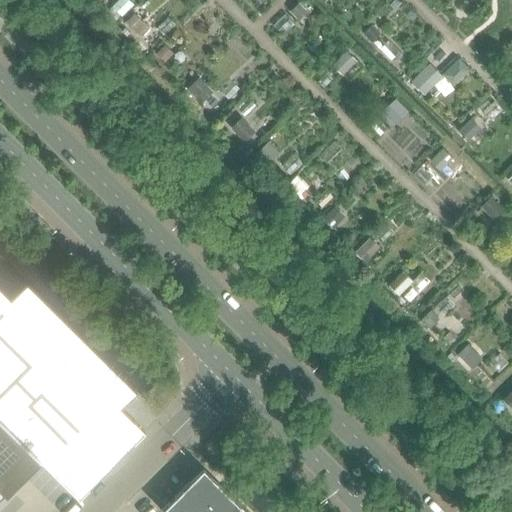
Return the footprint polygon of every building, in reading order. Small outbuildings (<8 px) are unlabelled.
[(298,3),(291,11),(298,18),(305,11),(298,3)] [(134,13),(126,21),(139,35),(147,27),(134,13)] [(370,25),(363,32),(371,40),(378,33),(370,25)] [(164,45),(156,53),(164,61),(172,53),(164,45)] [(345,51),(333,65),(342,73),(354,60),(345,51)] [(456,61),(444,73),(454,83),(467,71),(456,61)] [(429,64),(412,81),(423,92),(440,75),(429,64)] [(198,78),(187,89),(201,102),(204,99),(211,92),(198,78)] [(394,100),(382,112),(394,123),(406,112),(394,100)] [(241,119),(232,127),(244,140),(253,132),(241,119)] [(467,122),(459,130),(468,139),(476,131),(467,122)] [(268,143),(258,152),(267,162),(277,152),(268,143)] [(274,165),(288,181),(307,164),(293,148),(274,165)] [(442,149),(430,160),(439,169),(451,158),(442,149)] [(296,175),(285,186),(297,197),(307,187),(296,175)] [(490,197),(481,206),(493,218),(501,209),(490,197)] [(335,207),(323,218),(332,227),(344,215),(335,207)] [(369,239),(356,251),(366,260),(378,248),(369,239)] [(402,272),(390,285),(391,286),(399,294),(411,281),(402,272)] [(7,427),(88,345),(26,285),(11,299),(0,288),(0,465),(23,443),(7,427)] [(430,311),(423,318),(431,327),(438,319),(430,311)] [(144,431),(119,407),(135,391),(88,345),(7,427),(23,443),(78,498),(144,431)] [(467,346),(459,355),(471,367),(480,358),(467,346)] [(247,511),(216,481),(203,468),(161,510),(162,511),(247,511)] [(0,511),(28,511),(7,490),(0,483),(0,511)]
